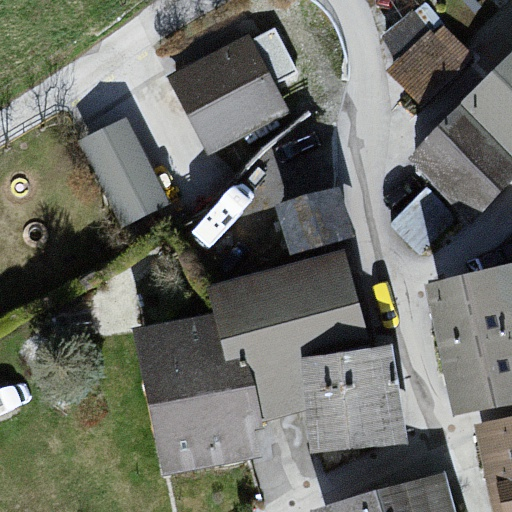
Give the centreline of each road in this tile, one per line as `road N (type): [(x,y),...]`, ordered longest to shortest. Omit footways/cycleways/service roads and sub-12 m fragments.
road 1 (residential): [(347,0),(366,55),(360,159),(426,463)]
road 2 (residential): [(0,124),(189,0)]
